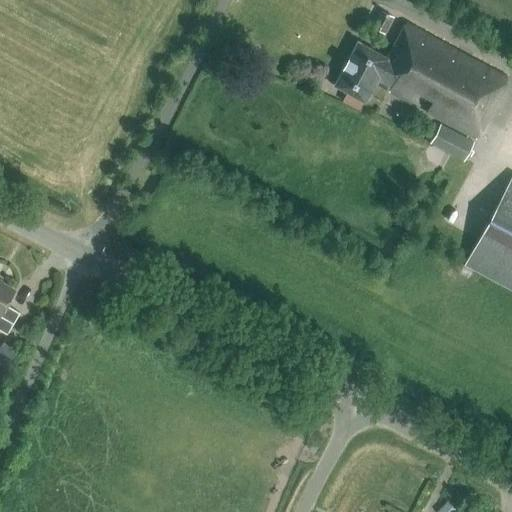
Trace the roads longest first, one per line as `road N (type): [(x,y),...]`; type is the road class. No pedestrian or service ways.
road 1 (tertiary): [(358,401),(0,212)]
road 2 (tertiary): [(511,479),(358,401)]
road 3 (unclassified): [(302,511),(358,401)]
